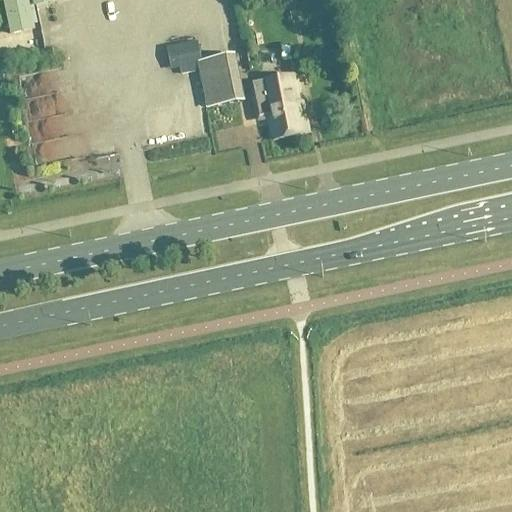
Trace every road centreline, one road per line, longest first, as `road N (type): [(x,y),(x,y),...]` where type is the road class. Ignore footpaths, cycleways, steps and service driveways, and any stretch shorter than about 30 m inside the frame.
road 1 (primary): [(0,328),(511,219)]
road 2 (primary): [(511,167),(0,274)]
road 3 (track): [(297,311),(313,511)]
road 4 (track): [(266,182),(297,311)]
